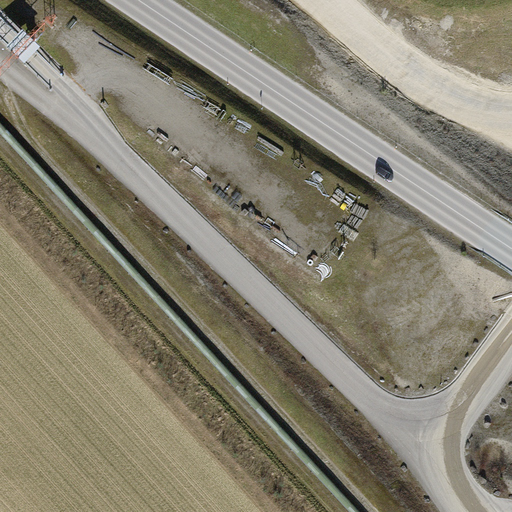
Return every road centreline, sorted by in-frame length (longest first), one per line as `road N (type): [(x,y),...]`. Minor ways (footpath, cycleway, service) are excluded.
road 1 (tertiary): [(136,0),(511,247)]
road 2 (track): [(426,449),(511,337)]
